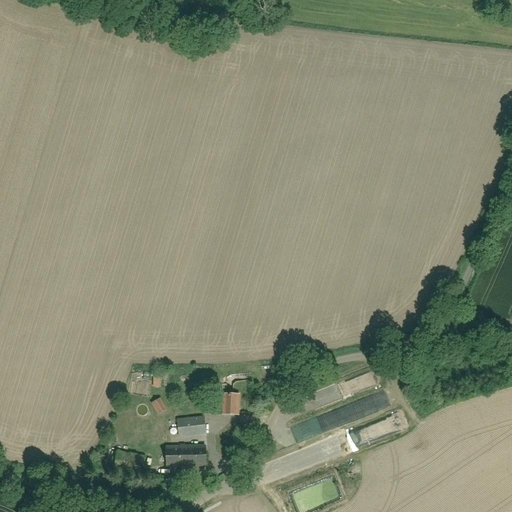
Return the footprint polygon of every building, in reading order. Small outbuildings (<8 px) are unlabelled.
[(153,374),(154,388),(164,387),(163,373),(153,374)] [(223,397),(222,416),(245,417),(246,398),(223,397)] [(160,400),(152,405),(159,416),(167,411),(160,400)] [(177,421),(178,437),(204,436),(204,420),(177,421)] [(165,449),(166,469),(204,468),(204,449),(165,449)] [(116,451),(111,468),(137,475),(142,458),(116,451)]
